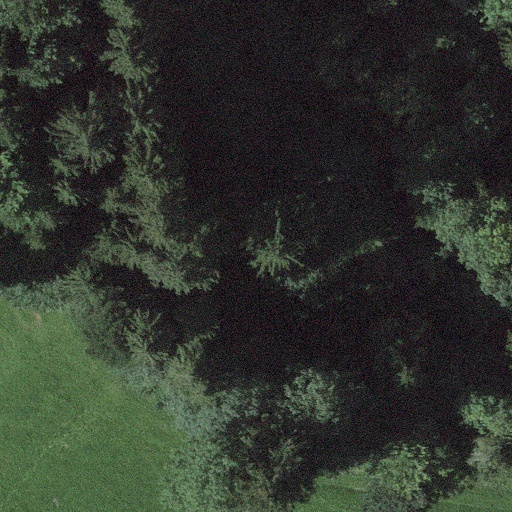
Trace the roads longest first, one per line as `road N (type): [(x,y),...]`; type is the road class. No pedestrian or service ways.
road 1 (track): [(511,502),(171,441),(35,253)]
road 2 (track): [(511,144),(422,100),(343,0)]
